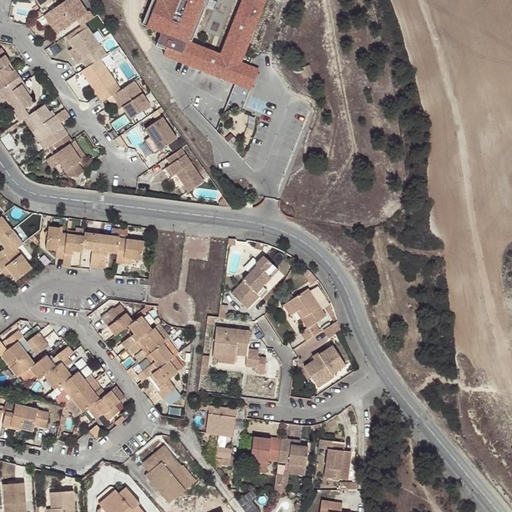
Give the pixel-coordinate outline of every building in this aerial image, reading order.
[(85,24),(93,19),(89,12),(87,14),(77,0),(66,0),(48,13),(60,32),(76,21),(81,27),(85,24)] [(146,26),(156,0),(151,0),(142,24),(146,26)] [(160,0),(156,0),(146,26),(161,32),(156,46),(165,50),(163,55),(235,83),(243,64),(240,63),(265,0),(162,0),(163,1),(160,0)] [(60,32),(48,13),(43,17),(56,35),(60,32)] [(81,27),(65,38),(67,41),(87,28),(85,24),(81,27)] [(100,59),(106,55),(87,28),(67,41),(73,49),(75,48),(83,60),(81,61),(86,68),(100,59)] [(73,49),(66,53),(75,65),(81,61),(83,60),(75,48),(73,49)] [(0,90),(19,77),(15,71),(12,73),(9,69),(8,70),(7,67),(11,64),(5,56),(0,59),(0,90)] [(86,68),(81,72),(102,102),(112,96),(114,95),(115,94),(109,87),(116,82),(100,59),(86,68)] [(12,73),(15,71),(11,64),(7,67),(8,70),(9,69),(12,73)] [(243,64),(235,83),(250,89),(258,70),(243,64)] [(35,76),(26,81),(37,100),(46,94),(35,76)] [(19,77),(0,90),(0,91),(15,114),(24,109),(33,102),(28,95),(26,92),(29,91),(19,77)] [(121,90),(116,82),(109,87),(115,94),(121,90)] [(150,106),(133,82),(121,90),(115,94),(114,95),(123,108),(122,109),(130,120),(150,106)] [(250,89),(235,83),(227,104),(242,110),(250,89)] [(114,95),(112,96),(117,102),(115,103),(120,111),(122,109),(123,108),(114,95)] [(251,104),(264,111),(268,103),(255,96),(251,104)] [(28,116),(25,118),(34,131),(37,129),(44,140),(40,144),(45,150),(51,146),(67,135),(64,131),(75,124),(69,116),(59,123),(54,116),(51,118),(48,114),(43,106),(28,116)] [(25,111),(17,117),(20,121),(25,118),(28,116),(25,111)] [(144,130),(150,137),(159,151),(176,139),(161,118),(144,130)] [(40,144),(44,140),(37,129),(34,131),(32,132),(40,144)] [(72,143),(67,135),(51,146),(56,153),(52,156),(64,174),(67,178),(75,179),(83,173),(77,165),(81,162),(69,146),(72,143)] [(159,151),(150,137),(144,140),(154,154),(159,151)] [(69,146),(81,162),(85,159),(74,142),(72,143),(69,146)] [(180,150),(166,159),(170,165),(168,166),(174,175),(175,175),(178,173),(180,176),(176,177),(187,193),(203,183),(180,150)] [(52,156),(48,158),(60,176),(64,174),(52,156)] [(174,175),(168,166),(164,168),(171,177),(174,175)] [(0,239),(12,230),(2,216),(0,217),(0,239)] [(63,259),(66,234),(60,233),(60,228),(48,227),(46,249),(56,251),(55,258),(63,259)] [(12,230),(0,239),(0,241),(5,248),(0,251),(0,261),(17,249),(23,244),(16,235),(12,230)] [(22,231),(16,235),(23,244),(28,240),(22,231)] [(101,234),(84,233),(84,236),(82,249),(92,250),(90,267),(98,268),(101,234)] [(63,259),(62,267),(71,268),(73,252),(82,253),(82,249),(84,236),(66,234),(63,259)] [(101,234),(98,268),(104,268),(106,269),(108,252),(117,254),(119,238),(119,237),(111,236),(101,234)] [(117,254),(116,263),(124,264),(125,259),(132,260),(142,261),(145,241),(119,238),(117,254)] [(17,249),(0,261),(0,268),(1,270),(6,267),(10,274),(11,273),(17,281),(32,268),(17,249)] [(268,275),(276,268),(263,256),(256,264),(257,265),(243,281),(243,282),(231,294),(247,309),(259,296),(266,289),(263,286),(262,286),(262,284),(264,284),(265,285),(271,278),(268,275)] [(6,267),(1,270),(6,277),(10,274),(6,267)] [(279,271),(276,268),(268,275),(271,278),(279,271)] [(300,333),(306,341),(321,331),(315,323),(326,315),(308,288),(287,303),(294,314),(296,313),(299,310),(303,317),(300,319),(307,328),(300,333)] [(266,289),(259,296),(261,298),(268,291),(266,289)] [(294,314),(287,303),(283,305),(290,316),(294,314)] [(120,304),(101,317),(115,336),(127,326),(133,322),(120,304)] [(152,329),(141,315),(133,322),(127,326),(133,333),(120,343),(125,350),(127,348),(152,329)] [(169,338),(159,324),(152,329),(127,348),(132,354),(142,348),(147,354),(149,353),(167,339),(169,338)] [(216,327),(212,358),(218,359),(219,353),(235,355),(247,356),(246,364),(256,365),(258,351),(248,350),(250,331),(216,327)] [(17,342),(23,337),(18,330),(5,340),(11,347),(17,342)] [(31,348),(44,339),(39,332),(26,342),(31,348)] [(49,346),(44,339),(31,348),(37,355),(49,346)] [(174,356),(178,353),(167,339),(149,353),(155,361),(152,364),(142,371),(148,378),(148,377),(151,374),(174,356)] [(0,354),(0,355),(8,366),(26,353),(17,342),(11,347),(6,350),(0,354)] [(332,345),(318,354),(319,356),(313,360),(303,367),(314,382),(323,376),(325,379),(332,374),(346,365),(332,345)] [(73,352),(68,346),(56,355),(61,362),(67,357),(73,352)] [(26,353),(8,366),(9,367),(16,376),(17,378),(29,368),(35,363),(26,353)] [(147,354),(145,356),(152,364),(155,361),(149,353),(147,354)] [(174,356),(183,368),(188,364),(179,353),(178,353),(174,356)] [(235,355),(219,353),(218,359),(234,361),(235,355)] [(46,355),(35,363),(29,368),(38,380),(44,375),(55,366),(46,355)] [(209,356),(203,355),(201,374),(207,375),(209,356)] [(163,388),(158,391),(163,398),(173,391),(176,388),(169,379),(183,368),(174,356),(151,374),(163,388)] [(44,375),(55,389),(61,385),(72,376),(66,368),(72,363),(67,357),(61,362),(55,366),(44,375)] [(140,373),(134,364),(126,371),(132,379),(140,373)] [(16,376),(9,367),(5,371),(12,379),(16,376)] [(71,398),(95,380),(91,375),(85,380),(78,371),(72,376),(61,385),(71,398)] [(151,374),(148,377),(158,391),(163,388),(151,374)] [(334,377),(332,374),(325,379),(323,376),(314,382),(318,388),(334,377)] [(100,386),(95,380),(71,398),(83,412),(87,409),(94,403),(100,399),(93,391),(100,386)] [(119,402),(110,390),(100,399),(94,403),(103,415),(107,421),(119,412),(115,406),(119,402)] [(178,397),(173,391),(163,398),(168,406),(178,397)] [(71,398),(66,403),(77,416),(80,414),(83,412),(71,398)] [(96,420),(103,415),(94,403),(87,409),(96,420)] [(11,426),(21,429),(26,406),(15,404),(14,408),(13,413),(5,411),(2,427),(10,429),(11,426)] [(26,406),(21,429),(33,432),(34,426),(45,428),(49,413),(38,411),(38,409),(26,406)] [(237,409),(209,406),(208,410),(205,433),(233,437),(237,409)] [(114,422),(117,426),(125,419),(122,416),(114,422)] [(95,438),(103,432),(97,425),(90,431),(95,438)] [(277,461),(280,438),(270,437),(270,439),(252,437),(249,464),(267,465),(268,460),(277,461)] [(292,440),(280,438),(277,461),(287,463),(287,464),(305,466),(308,446),(300,445),(291,444),(292,440)] [(344,442),(319,439),(318,448),(326,450),(324,476),(347,480),(351,452),(343,450),(344,442)] [(167,456),(170,453),(163,445),(141,464),(148,472),(145,475),(169,503),(195,481),(182,465),(180,466),(178,468),(167,456)] [(231,449),(216,447),(215,457),(219,465),(229,466),(231,449)] [(180,466),(170,453),(167,456),(178,468),(180,466)] [(267,465),(249,464),(248,470),(266,473),(267,465)] [(23,511),(23,503),(26,502),(24,482),(3,484),(4,511),(23,511)] [(144,511),(138,505),(140,503),(126,487),(119,493),(113,498),(110,494),(98,503),(105,511),(144,511)] [(115,489),(110,494),(113,498),(119,493),(115,489)] [(50,493),(51,509),(51,511),(74,511),(72,491),(50,493)] [(340,511),(341,510),(342,503),(321,500),(320,509),(329,510),(328,511),(340,511)]
